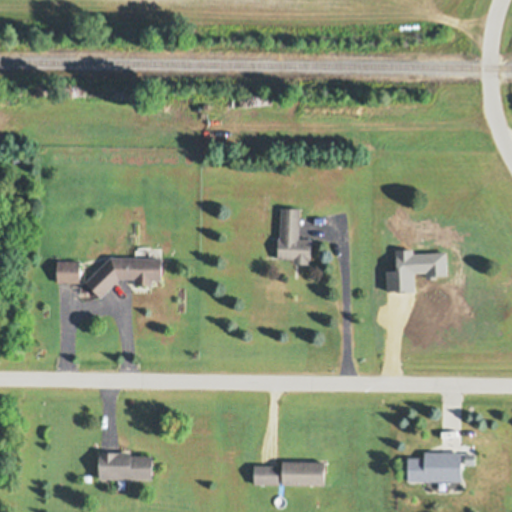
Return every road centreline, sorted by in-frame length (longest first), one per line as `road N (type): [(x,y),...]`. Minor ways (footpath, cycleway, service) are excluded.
road 1 (residential): [(511,383),(0,376)]
road 2 (residential): [(511,159),(494,120),(488,67),(501,0)]
